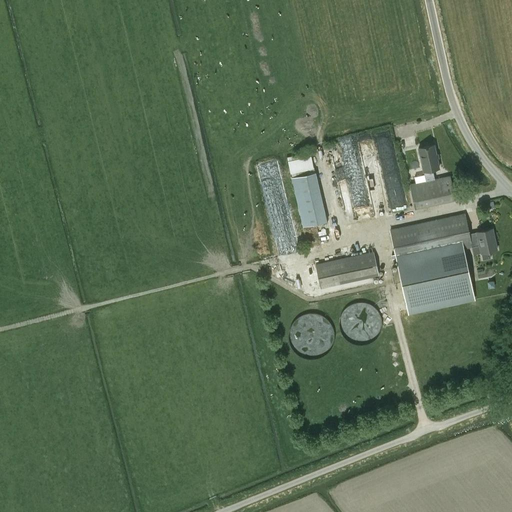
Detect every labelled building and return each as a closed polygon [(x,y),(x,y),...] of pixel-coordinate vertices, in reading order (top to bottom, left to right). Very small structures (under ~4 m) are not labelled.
[(362,140),(363,149),(374,148),(372,138),(362,140)] [(419,147),(427,180),(409,184),(415,209),(456,200),(450,175),(436,178),(433,169),(440,167),(435,144),(419,147)] [(313,152),(287,157),(290,173),(316,168),(313,152)] [(314,171),(291,177),(303,226),(326,220),(314,171)] [(387,213),(381,178),(371,179),(376,215),(387,213)] [(497,249),(492,228),(476,231),(476,232),(470,233),(464,209),(455,211),(456,215),(389,229),(408,312),(474,298),(464,249),(472,247),(473,254),(480,253),(480,254),(481,253),(482,260),(491,258),(489,251),(497,249)] [(379,275),(374,252),(315,265),(320,288),(379,275)] [(301,271),(297,269),(292,284),(296,286),(301,271)] [(379,310),(354,300),(342,326),(374,340),(384,319),(376,315),(379,310)] [(299,316),(298,342),(305,342),(305,351),(330,351),(330,316),(299,316)]
